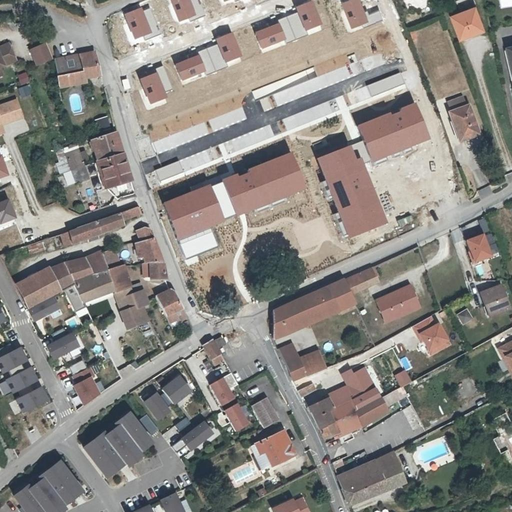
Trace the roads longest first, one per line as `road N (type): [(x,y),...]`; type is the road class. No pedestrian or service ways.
road 1 (residential): [(100,38),(148,208),(203,332)]
road 2 (residential): [(511,190),(249,312)]
road 3 (residential): [(341,511),(249,312)]
road 4 (residential): [(67,430),(0,276)]
road 5 (residential): [(203,332),(67,430)]
